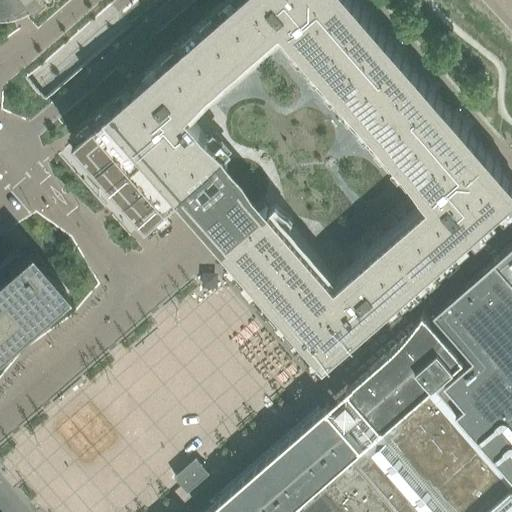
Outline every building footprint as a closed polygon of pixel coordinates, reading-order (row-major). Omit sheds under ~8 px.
[(0,0),(14,1),(15,0),(28,0),(36,9),(46,0),(0,0)] [(233,0),(74,139),(147,223),(180,194),(184,198),(206,223),(222,242),(325,359),(511,196),(511,178),(356,0),(233,0)] [(40,106),(41,105),(47,100),(43,96),(32,83),(27,76),(21,81),(17,85),(14,88),(11,91),(8,96),(6,99),(4,103),(2,108),(0,112),(0,113),(0,145),(0,146),(59,214),(0,265),(0,383),(111,511),(147,511),(325,360),(181,195),(132,237),(52,145),(30,120),(32,117),(33,115),(34,112),(36,110),(38,108),(40,106)] [(511,244),(437,310),(430,316),(465,356),(453,366),(428,389),(446,410),(450,415),(454,419),(475,443),(511,486),(511,485),(511,244)] [(416,328),(347,388),(382,429),(428,389),(453,366),(465,356),(430,316),(418,326),(416,328)] [(481,511),(511,486),(475,443),(454,419),(450,415),(446,410),(428,389),(382,429),(409,460),(429,483),(453,511),(481,511)] [(204,511),(285,511),(289,509),(304,496),(318,484),(328,496),(340,485),(329,472),(363,442),(329,404),(291,437),(269,456),(254,469),(239,482),(206,511),(204,511)] [(423,511),(411,498),(392,475),(363,442),(329,472),(340,485),(328,496),(342,511),(423,511)] [(342,511),(328,496),(318,484),(304,496),(289,509),(285,511),(342,511)]
